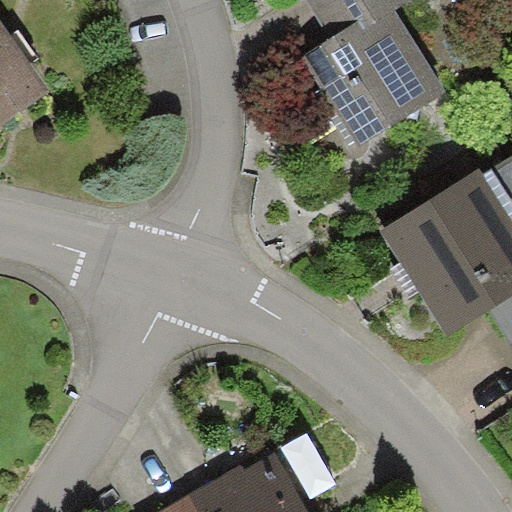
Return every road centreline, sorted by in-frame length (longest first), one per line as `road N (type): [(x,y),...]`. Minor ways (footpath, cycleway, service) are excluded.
road 1 (residential): [(169,276),(298,338),(416,437),(472,511)]
road 2 (residential): [(169,276),(210,182),(216,111),(191,0)]
road 3 (residential): [(169,276),(98,421),(37,511)]
road 4 (residential): [(0,235),(169,276)]
